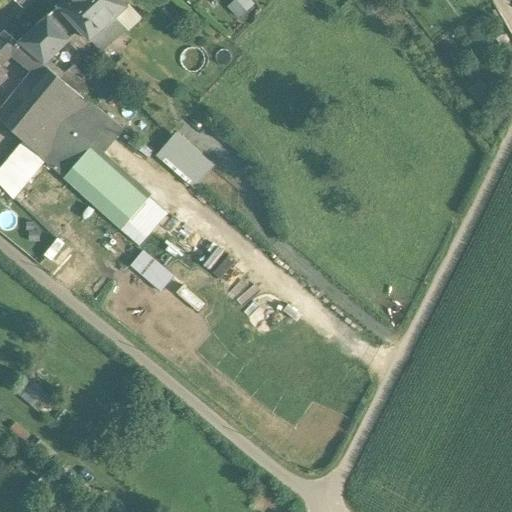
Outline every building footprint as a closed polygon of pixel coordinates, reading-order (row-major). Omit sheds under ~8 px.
[(65,0),(57,8),(88,42),(112,20),(125,8),(122,5),(121,0),(65,0)] [(88,42),(57,8),(47,17),(68,40),(66,41),(76,52),(83,45),(90,53),(94,48),(88,42)] [(47,17),(17,44),(41,65),(66,41),(68,40),(47,17)] [(112,20),(88,42),(94,48),(98,52),(99,50),(100,51),(122,31),(112,20)] [(17,44),(4,33),(0,36),(0,47),(10,56),(27,69),(28,68),(35,72),(41,65),(17,44)] [(83,45),(76,52),(82,59),(90,53),(83,45)] [(0,65),(10,56),(0,47),(0,65)] [(58,79),(41,65),(35,72),(1,112),(0,113),(0,123),(44,162),(64,180),(92,148),(106,132),(115,140),(123,130),(99,111),(87,103),(73,91),(58,79)] [(73,66),(58,79),(73,91),(85,80),(73,66)] [(211,169),(173,138),(157,156),(194,188),(211,169)] [(22,143),(0,169),(0,188),(12,201),(44,162),(22,143)] [(92,148),(64,180),(117,228),(145,196),(92,148)] [(169,275),(175,267),(144,244),(138,252),(169,275)] [(33,388),(17,376),(7,389),(23,402),(33,388)] [(39,465),(26,456),(19,465),(32,473),(39,465)] [(57,480),(39,465),(32,473),(50,488),(57,480)] [(80,511),(87,505),(57,480),(50,488),(46,493),(65,508),(63,510),(65,511),(80,511)]
